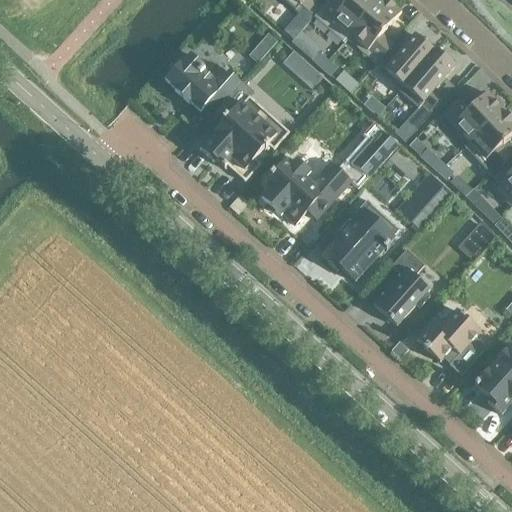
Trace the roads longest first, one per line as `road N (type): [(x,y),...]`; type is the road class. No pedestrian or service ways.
road 1 (residential): [(511,484),(145,151),(124,151),(110,166)]
road 2 (tertiary): [(361,390),(110,166)]
road 3 (tertiary): [(497,511),(361,390)]
road 4 (residential): [(361,390),(256,511)]
road 5 (tertiary): [(110,166),(0,66)]
